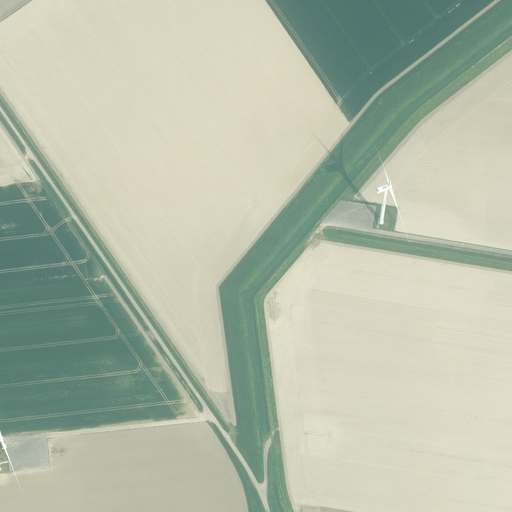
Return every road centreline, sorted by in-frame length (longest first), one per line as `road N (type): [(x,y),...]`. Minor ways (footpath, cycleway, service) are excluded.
road 1 (unclassified): [(267,511),(228,442),(0,109)]
road 2 (track): [(0,441),(212,418)]
